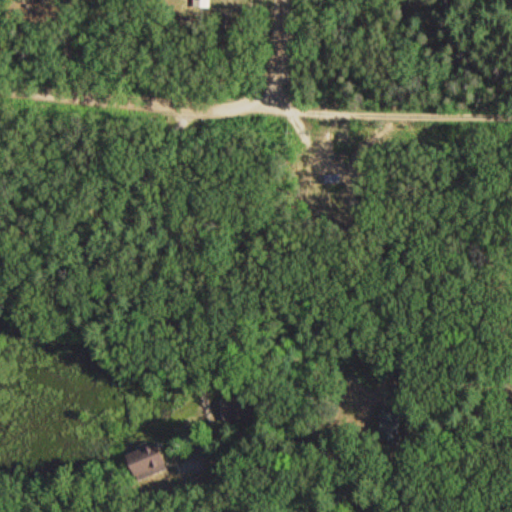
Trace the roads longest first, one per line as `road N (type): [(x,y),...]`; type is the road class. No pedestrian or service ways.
road 1 (track): [(511,113),(253,103)]
road 2 (residential): [(253,103),(217,110),(0,87)]
